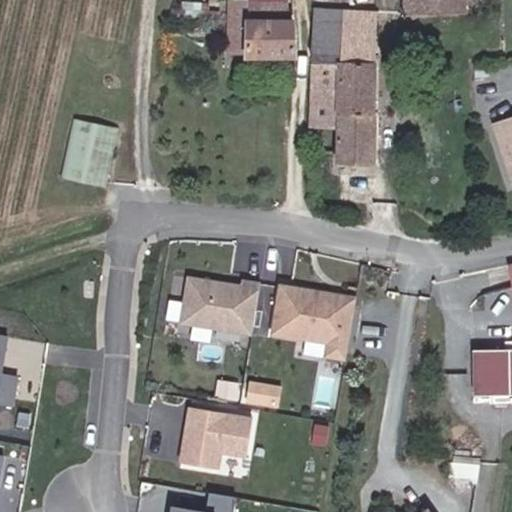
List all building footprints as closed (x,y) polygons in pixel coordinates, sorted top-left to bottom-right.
[(230,0),(230,51),(247,51),(248,0),(230,0)] [(291,52),(290,17),(285,0),(248,0),(247,51),(291,52)] [(401,0),(402,11),(466,11),(465,0),(401,0)] [(340,62),(336,126),(334,159),(374,160),(373,7),(312,6),(311,19),(342,18),(340,62)] [(342,18),(311,19),(310,60),(340,62),(342,18)] [(310,60),(309,125),(336,126),(340,62),(310,60)] [(109,183),(117,124),(75,118),(66,178),(109,183)] [(511,181),(511,118),(492,125),(510,182),(511,181)] [(511,265),(499,269),(508,309),(511,308),(511,265)] [(247,330),(256,278),(239,276),(238,282),(184,273),(180,297),(177,318),(189,320),(209,323),(247,330)] [(340,355),(351,294),(276,281),(268,329),(323,338),(321,352),(340,355)] [(177,318),(180,297),(165,295),(162,316),(177,318)] [(206,338),(209,323),(189,320),(186,334),(206,338)] [(0,400),(9,402),(14,371),(0,368),(0,356),(4,332),(0,331),(0,400)] [(511,348),(500,349),(500,394),(511,393),(511,348)] [(230,398),(234,380),(212,376),(209,394),(230,398)] [(261,399),(264,381),(244,378),(241,395),(261,399)] [(274,401),(277,384),(264,381),(261,399),(274,401)] [(242,451),(248,414),(185,403),(176,458),(213,464),(216,447),(242,451)] [(13,421),(15,408),(7,406),(5,419),(13,421)] [(321,441),(324,422),(309,420),(306,439),(321,441)] [(227,511),(231,492),(205,488),(201,507),(167,501),(165,511),(227,511)]
